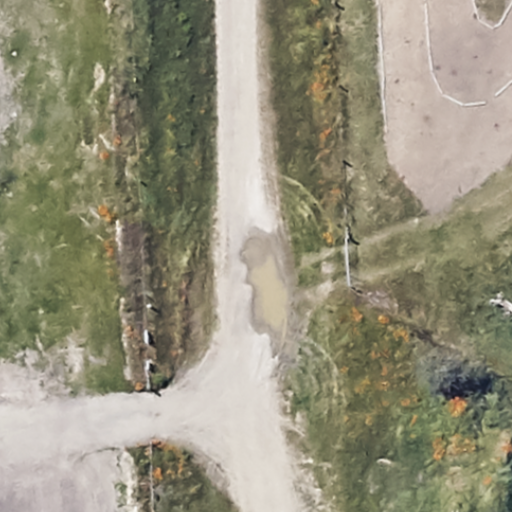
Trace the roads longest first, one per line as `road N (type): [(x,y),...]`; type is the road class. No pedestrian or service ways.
road 1 (track): [(269,511),(243,0)]
road 2 (track): [(142,416),(264,414)]
